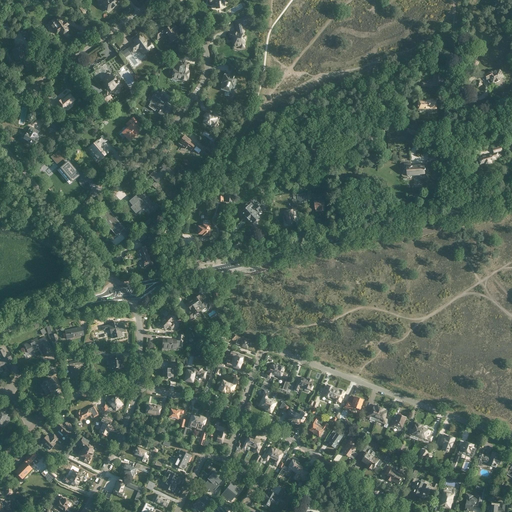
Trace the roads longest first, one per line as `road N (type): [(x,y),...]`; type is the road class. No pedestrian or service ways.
road 1 (residential): [(511,440),(266,346),(240,415)]
road 2 (residential): [(65,223),(172,129),(204,77),(206,53),(188,12),(169,1),(154,4)]
road 3 (secondary): [(165,279),(450,218)]
road 4 (residential): [(402,511),(240,415)]
road 5 (residential): [(0,90),(26,90),(154,4)]
road 6 (unclassified): [(450,218),(449,46)]
road 7 (residential): [(91,504),(135,386)]
